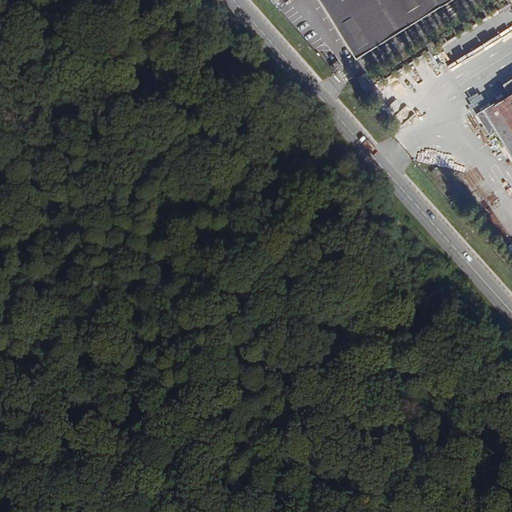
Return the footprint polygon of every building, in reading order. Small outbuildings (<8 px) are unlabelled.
[(319,0),(356,59),(439,8),(450,0),(319,0)] [(358,78),(362,85),(369,80),(365,74),(358,78)] [(509,95),(511,93),(511,78),(502,84),(509,95)] [(374,88),(369,80),(362,85),(367,93),(374,88)] [(511,93),(509,95),(504,99),(502,97),(476,113),(489,136),(496,132),(511,159),(511,93)]
